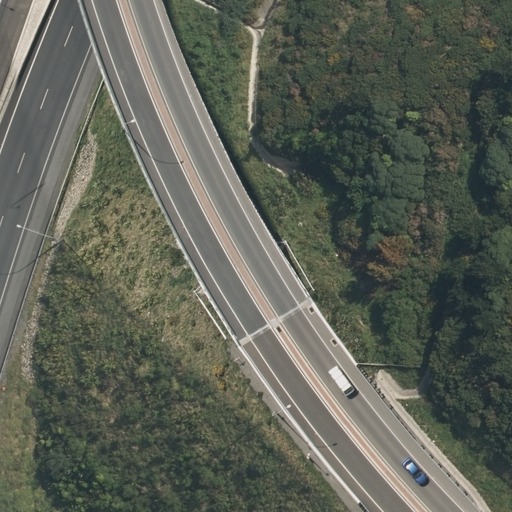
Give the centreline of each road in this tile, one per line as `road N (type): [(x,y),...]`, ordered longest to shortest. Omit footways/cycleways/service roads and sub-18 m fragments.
road 1 (secondary): [(141,0),(208,164),(290,312),(450,511)]
road 2 (secondary): [(402,511),(258,332),(211,252),(142,109),(106,0)]
road 3 (motorway): [(80,0),(0,214)]
